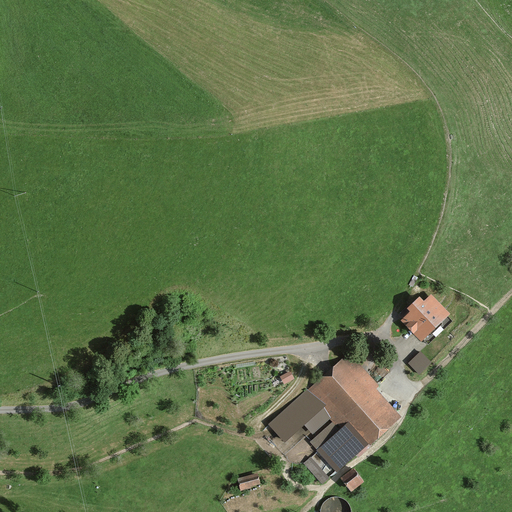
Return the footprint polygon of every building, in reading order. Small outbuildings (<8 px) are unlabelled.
[(444,315),(425,295),(400,319),(419,339),(444,315)] [(432,363),(420,352),(408,363),(419,375),(432,363)] [(377,386),(349,353),(270,424),(291,447),(327,415),(340,429),(316,450),(333,469),(394,415),(372,390),(377,386)] [(360,483),(352,472),(341,479),(349,490),(360,483)] [(257,476),(238,480),(240,489),(259,484),(257,476)]
